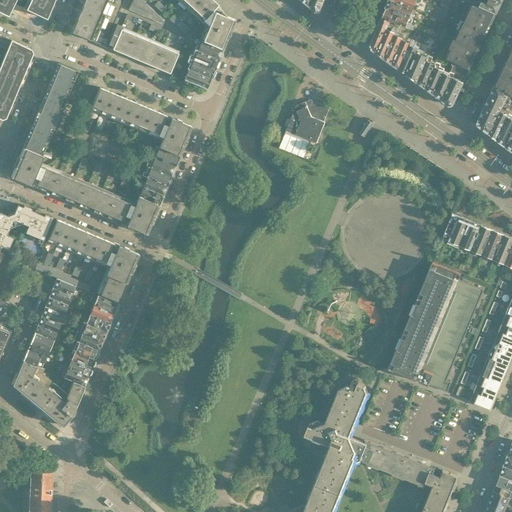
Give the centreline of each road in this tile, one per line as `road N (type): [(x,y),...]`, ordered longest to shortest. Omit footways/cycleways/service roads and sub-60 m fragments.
road 1 (residential): [(153,246),(69,460)]
road 2 (residential): [(210,111),(49,45)]
road 3 (residential): [(153,246),(0,184)]
road 4 (residential): [(210,111),(153,246)]
road 5 (residential): [(451,138),(511,17)]
road 6 (tertiary): [(451,138),(347,64)]
road 7 (residential): [(262,0),(210,111)]
